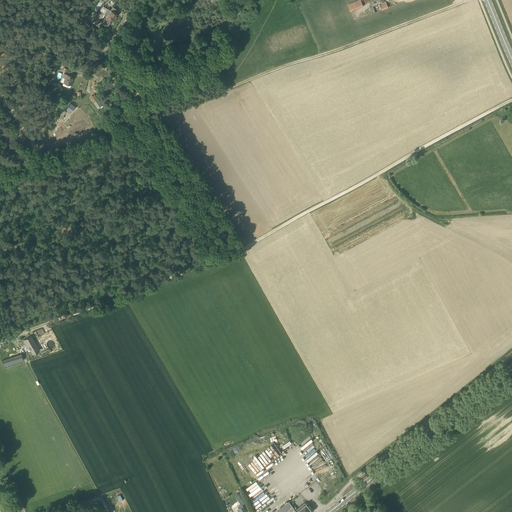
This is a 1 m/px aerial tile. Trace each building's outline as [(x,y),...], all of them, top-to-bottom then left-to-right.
[(350,11),(363,6),(360,0),(358,0),(348,4),(350,11)] [(376,13),(388,8),(386,1),(373,6),(376,13)] [(114,13),(117,9),(113,7),(111,10),(108,8),(104,14),(107,15),(103,22),(108,25),(110,22),(112,23),(117,14),(114,13)] [(71,85),(73,76),(64,73),(63,77),(65,78),(63,83),(71,85)] [(95,94),(91,97),(94,103),(99,100),(95,94)] [(68,110),(74,113),(77,105),(70,103),(68,110)] [(57,121),(62,124),(68,112),(63,109),(57,121)] [(35,343),(31,335),(23,340),(26,345),(27,344),(28,346),(33,354),(39,350),(35,343)] [(21,354),(2,361),(4,367),(23,360),(21,354)] [(268,462),(272,459),(266,449),(262,452),(268,462)] [(307,463),(317,454),(313,449),(303,458),(307,463)] [(316,472),(326,463),(321,458),(312,467),(316,472)] [(330,470),(317,478),(322,485),(325,484),(322,480),(333,474),(330,470)] [(251,484),(242,489),(250,502),(251,501),(247,495),(251,493),(250,492),(255,489),(251,484)] [(310,511),(312,511),(306,504),(297,511),(292,506),(293,506),(289,501),(281,507),(284,511),(310,511)]
